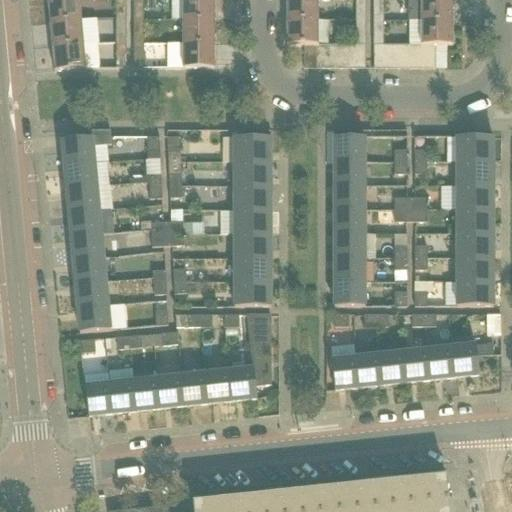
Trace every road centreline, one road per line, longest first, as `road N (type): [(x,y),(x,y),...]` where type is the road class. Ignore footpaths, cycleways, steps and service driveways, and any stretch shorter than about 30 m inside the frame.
road 1 (unclassified): [(36,480),(485,433)]
road 2 (residential): [(322,108),(486,100),(503,78),(502,0)]
road 3 (unclassified): [(23,344),(0,108)]
road 4 (residential): [(322,108),(280,102),(263,80),(262,0)]
road 5 (unclassified): [(36,480),(23,344)]
